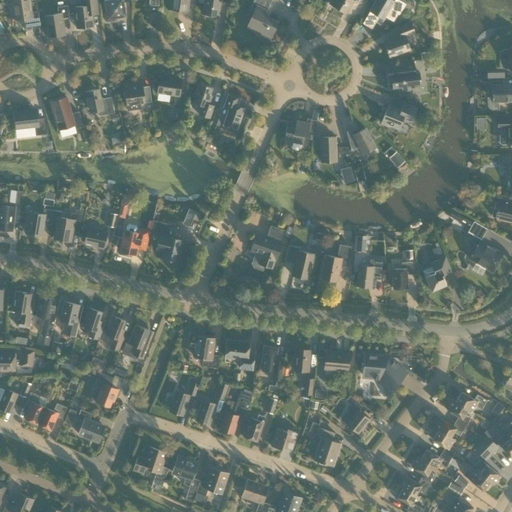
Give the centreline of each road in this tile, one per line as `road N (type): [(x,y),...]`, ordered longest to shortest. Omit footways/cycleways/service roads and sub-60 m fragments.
road 1 (tertiary): [(449,331),(193,300)]
road 2 (residential): [(286,88),(168,44),(47,62)]
road 3 (residential): [(349,489),(125,416)]
road 4 (residential): [(193,300),(286,88)]
road 5 (tertiary): [(193,300),(0,259)]
road 6 (residential): [(349,489),(442,369),(449,331)]
road 7 (residential): [(306,49),(321,41),(353,59),(349,90),(318,100),(286,88)]
